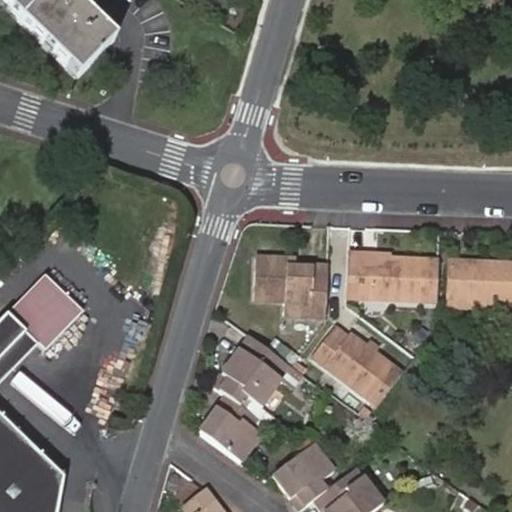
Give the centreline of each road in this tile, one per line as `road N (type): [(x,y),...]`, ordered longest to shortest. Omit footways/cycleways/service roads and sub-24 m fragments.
road 1 (residential): [(235,175),(135,511)]
road 2 (residential): [(235,175),(291,187),(511,190)]
road 3 (residential): [(0,104),(235,175)]
road 4 (residential): [(288,0),(235,175)]
